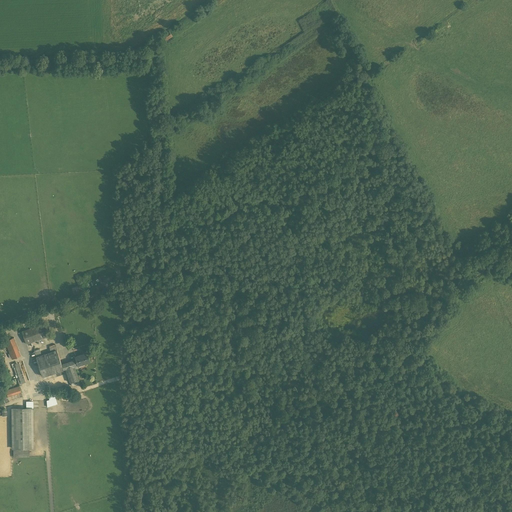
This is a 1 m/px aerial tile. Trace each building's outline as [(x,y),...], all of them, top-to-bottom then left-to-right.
[(163,35),(166,41),(173,36),(169,31),(163,35)] [(48,321),(23,330),(28,344),(53,335),(48,321)] [(13,359),(22,355),(15,337),(6,341),(13,359)] [(57,349),(37,356),(44,376),(64,369),(62,363),(57,349)] [(88,350),(76,354),(78,358),(80,366),(92,362),(88,350)] [(71,383),(81,380),(76,367),(80,366),(78,358),(62,363),(64,369),(66,368),(71,383)] [(6,390),(9,397),(22,393),(20,386),(6,390)] [(48,400),(49,407),(58,404),(54,390),(48,392),(50,400),(48,400)] [(34,408),(12,408),(12,449),(34,448),(34,408)]
